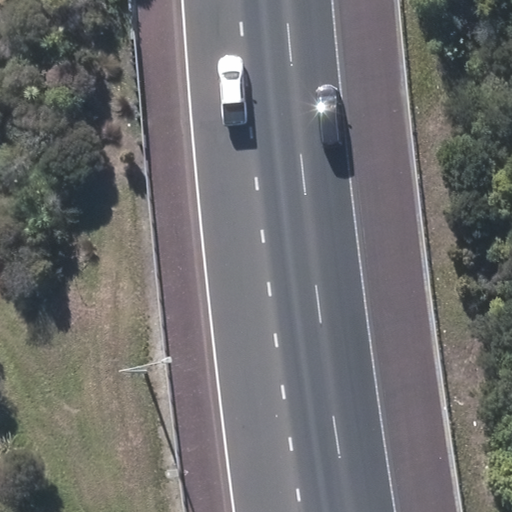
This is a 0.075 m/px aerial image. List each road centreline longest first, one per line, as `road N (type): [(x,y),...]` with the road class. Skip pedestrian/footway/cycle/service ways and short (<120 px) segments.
road 1 (motorway): [(348,511),(281,0)]
road 2 (motorway): [(266,511),(210,0)]
